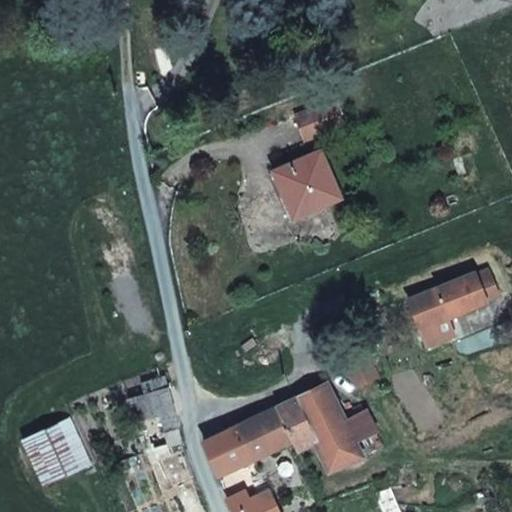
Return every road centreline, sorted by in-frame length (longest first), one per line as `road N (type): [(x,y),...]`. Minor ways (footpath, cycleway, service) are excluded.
road 1 (residential): [(218,511),(193,443),(129,122),(125,0)]
road 2 (unknown): [(227,0),(209,34),(128,81)]
